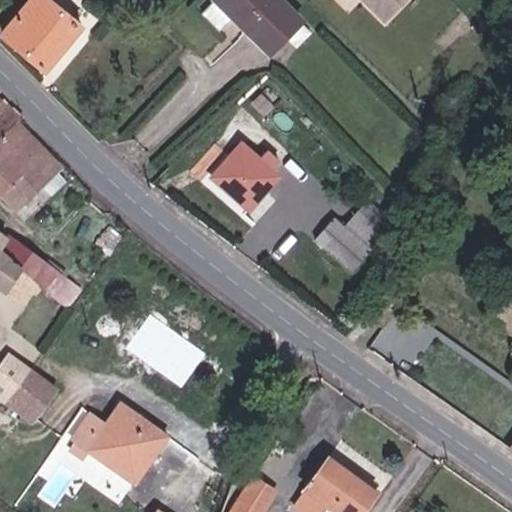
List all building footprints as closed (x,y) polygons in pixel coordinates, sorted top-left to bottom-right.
[(31,0),(3,35),(45,70),(81,26),(48,0),(31,0)] [(281,5),(276,0),(216,0),(222,6),(265,52),(297,22),(281,5)] [(361,0),(383,22),(404,0),(361,0)] [(0,119),(8,109),(0,100),(0,119)] [(0,146),(21,165),(36,148),(12,123),(17,117),(8,109),(0,119),(0,146)] [(0,187),(22,207),(58,170),(36,148),(21,165),(0,146),(0,187)] [(209,180),(246,212),(275,179),(268,174),(277,164),(264,153),(255,162),(238,147),(209,180)] [(382,238),(393,226),(368,203),(357,216),(382,238)] [(371,252),(382,238),(357,216),(347,227),(371,252)] [(351,278),(371,252),(347,227),(342,233),(332,223),(314,245),(351,278)] [(30,282),(0,259),(0,244),(7,236),(0,229),(0,291),(15,303),(30,282)] [(61,272),(58,276),(7,236),(0,244),(0,259),(30,282),(69,311),(84,292),(61,272)] [(456,266),(476,280),(489,261),(469,247),(456,266)] [(511,266),(493,294),(511,307),(511,266)] [(511,367),(507,374),(511,377),(511,307),(493,294),(481,313),(511,334),(511,367)] [(394,345),(405,354),(422,332),(409,323),(394,345)] [(0,401),(1,403),(22,376),(0,359),(0,401)] [(22,376),(1,403),(25,421),(46,395),(22,376)] [(147,435),(153,428),(128,409),(123,416),(147,435)] [(78,442),(138,490),(173,444),(153,428),(147,435),(123,416),(109,434),(93,421),(78,442)] [(511,437),(502,450),(511,457),(511,437)] [(66,447),(72,450),(78,442),(73,438),(66,447)] [(301,511),(365,511),(380,493),(330,456),(294,506),(301,511)] [(230,511),(265,511),(279,489),(254,473),(230,511)]
